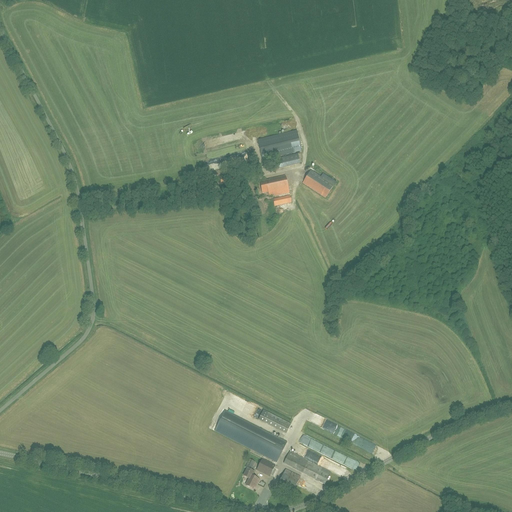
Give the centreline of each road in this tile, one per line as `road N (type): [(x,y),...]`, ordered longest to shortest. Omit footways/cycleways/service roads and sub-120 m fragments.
road 1 (tertiary): [(0,453),(252,510),(288,510),(511,404)]
road 2 (unclassified): [(0,411),(86,335),(92,314),(68,162),(0,37)]
